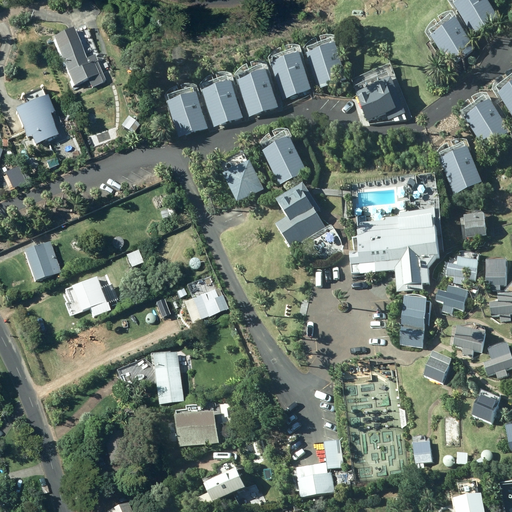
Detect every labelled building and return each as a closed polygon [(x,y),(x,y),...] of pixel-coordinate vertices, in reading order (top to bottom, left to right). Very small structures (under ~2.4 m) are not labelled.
[(457,0),(455,2),(473,33),(500,17),(489,0),(457,0)] [(431,34),(451,65),(477,48),(458,17),(431,34)] [(75,33),(53,43),(73,89),(87,83),(90,90),(107,83),(96,57),(87,60),(75,33)] [(334,42),(333,39),(309,46),(310,50),(308,51),(318,87),(347,78),(336,42),(334,42)] [(299,53),(298,49),(273,55),(275,60),(272,61),(282,96),(312,87),(301,52),(299,53)] [(264,68),(264,66),(240,72),(242,77),(239,78),(250,116),(280,107),(269,67),(264,68)] [(230,80),(229,76),(205,84),(206,88),(203,89),(215,126),(244,117),(232,80),(230,80)] [(511,77),(498,86),(500,89),(498,90),(511,112),(511,77)] [(358,92),(368,117),(385,110),(389,118),(406,111),(391,78),(358,92)] [(195,92),(193,88),(169,95),(171,100),(168,100),(179,136),(208,127),(198,91),(195,92)] [(465,115),(485,147),(511,130),(492,97),(489,99),(487,96),(465,110),(467,114),(465,115)] [(35,149),(59,139),(50,120),(55,117),(47,100),(15,115),(27,143),(32,141),(35,149)] [(142,127),(129,117),(121,129),(134,138),(142,127)] [(289,136),(287,132),(264,143),(265,146),(263,147),(279,183),(307,170),(291,135),(289,136)] [(444,158),(442,158),(453,191),(483,181),(470,146),(466,147),(465,144),(442,152),(444,158)] [(264,188),(251,159),(250,159),(246,150),(220,162),(238,200),(264,188)] [(304,181),(277,198),(288,215),(276,223),(293,249),(326,228),(318,210),(321,208),(304,181)] [(465,213),(466,236),(486,235),(485,213),(465,213)] [(436,224),(359,235),(360,243),(350,244),(353,262),(366,261),(367,264),(376,263),(377,270),(376,270),(377,278),(387,286),(404,284),(405,288),(412,287),(412,290),(424,288),(430,281),(428,266),(435,256),(440,255),(436,224)] [(23,250),(34,279),(59,270),(48,240),(23,250)] [(138,251),(125,257),(132,273),(145,267),(138,251)] [(479,259),(459,255),(457,263),(450,262),(447,275),(455,276),(454,283),(464,285),(465,278),(475,280),(479,259)] [(507,258),(486,258),(486,285),(492,285),(492,289),(501,289),(501,285),(507,285),(507,258)] [(104,300),(95,275),(70,285),(79,310),(89,306),(92,316),(109,309),(106,300),(104,300)] [(454,308),(463,310),(468,289),(449,285),(448,291),(439,289),(436,300),(444,302),(442,311),(452,313),(454,308)] [(176,291),(180,298),(187,294),(183,287),(176,291)] [(182,301),(191,323),(227,309),(219,287),(182,301)] [(511,291),(498,293),(499,300),(490,301),(491,316),(511,314),(511,291)] [(166,300),(156,304),(161,320),(172,317),(166,300)] [(406,300),(402,344),(422,346),(424,334),(429,335),(432,302),(406,300)] [(486,331),(458,325),(453,345),(464,347),(463,354),(472,356),(474,350),(481,352),(486,331)] [(511,353),(509,346),(490,352),(492,359),(484,362),(488,375),(496,373),(498,378),(508,375),(506,369),(511,367),(511,353)] [(151,353),(158,404),(183,401),(176,349),(151,353)] [(452,358),(434,350),(424,376),(442,383),(452,358)] [(473,413),(492,422),(500,404),(481,395),(473,413)] [(187,412),(175,413),(178,446),(217,442),(214,409),(202,410),(201,404),(186,405),(187,412)] [(460,417),(445,418),(445,448),(460,448),(460,417)] [(266,433),(272,430),(269,424),(263,427),(266,433)] [(101,433),(109,463),(127,458),(119,428),(101,433)] [(433,462),(430,440),(413,443),(417,470),(425,469),(424,463),(433,462)] [(468,452),(458,452),(457,463),(467,464),(468,452)] [(203,507),(247,488),(238,466),(205,480),(210,491),(199,496),(203,507)] [(335,493),(332,472),(308,475),(307,469),(298,470),(299,477),(298,477),(301,497),(335,493)] [(485,511),(479,482),(458,487),(461,499),(454,501),(456,509),(449,510),(449,511),(485,511)] [(105,511),(131,511),(126,500),(105,511)]
